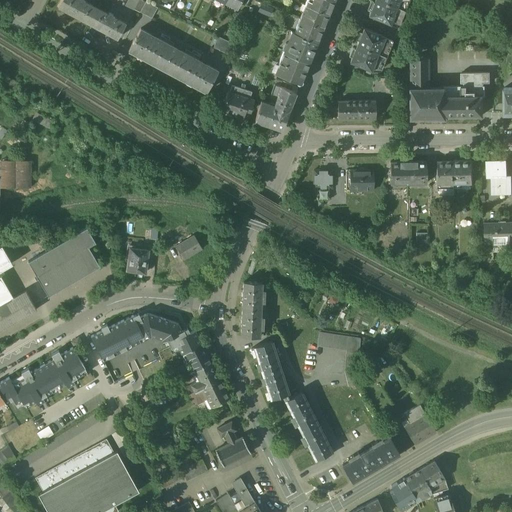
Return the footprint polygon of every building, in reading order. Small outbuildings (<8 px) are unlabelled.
[(87,22),(95,7),(83,1),(84,0),(83,0),(60,0),(57,7),(87,22)] [(227,0),(226,3),(237,9),(240,3),(241,0),(227,0)] [(334,0),(333,0),(307,0),(305,5),(329,14),(334,0)] [(397,6),(382,0),(374,0),(368,15),(370,16),(390,24),(393,16),(397,6)] [(407,1),(403,0),(399,0),(397,6),(393,16),(400,18),(407,1)] [(157,8),(146,2),(140,13),(152,18),(157,8)] [(259,11),(273,15),(275,5),(261,2),(259,11)] [(329,14),(305,5),(300,19),(323,28),(329,14)] [(95,7),(87,22),(116,38),(124,23),(112,17),(113,16),(108,13),(107,14),(95,7)] [(323,28),(300,19),(294,33),(317,42),(323,28)] [(294,28),(284,25),(283,29),(291,32),(293,33),(294,28)] [(357,44),(378,52),(382,45),(385,37),(384,36),(363,28),(357,44)] [(156,63),(167,40),(161,37),(159,40),(151,35),(152,35),(141,29),(129,51),(137,55),(138,53),(144,56),(143,58),(143,59),(145,57),(156,63)] [(293,33),(291,32),(290,34),(293,34),(289,43),(287,43),(283,52),(309,62),(317,42),(294,33),(293,33)] [(235,45),(217,36),(213,48),(231,56),(235,45)] [(183,78),(194,55),(186,50),(185,53),(173,47),(174,44),(167,40),(156,63),(168,69),(167,72),(168,72),(169,70),(183,78)] [(378,52),(357,44),(350,62),(360,66),(371,70),(374,62),(378,52)] [(388,47),(382,45),(378,52),(374,62),(381,65),(388,47)] [(309,62),(283,52),(279,64),(275,72),(277,73),(301,83),(309,62)] [(194,55),(183,78),(199,86),(198,88),(206,93),(218,71),(205,64),(198,60),(199,57),(194,55)] [(429,59),(411,59),(411,86),(429,86),(429,59)] [(279,64),(270,60),(267,69),(275,72),(279,64)] [(275,72),(267,69),(265,74),(275,78),(277,73),(275,72)] [(489,72),(461,73),(461,83),(464,83),(464,86),(442,86),(444,86),(444,96),(483,96),(485,96),(485,86),(483,85),(483,82),(489,82),(489,72)] [(18,82),(4,76),(0,84),(15,90),(18,82)] [(299,87),(283,81),(281,86),(296,92),(299,87)] [(399,83),(388,82),(388,93),(399,93),(399,83)] [(240,89),(232,86),(230,92),(228,91),(222,110),(242,117),(244,110),(249,112),(253,101),(248,99),(251,92),(244,90),(245,86),(242,85),(240,89)] [(274,85),(268,104),(274,106),(281,87),(274,85)] [(296,92),(281,86),(281,87),(274,106),(268,125),(282,130),(290,110),(289,110),(296,92)] [(411,86),(409,87),(409,118),(444,118),(444,115),(483,115),(483,96),(444,96),(444,86),(442,86),(429,86),(411,86)] [(356,119),(356,100),(337,100),(337,119),(356,119)] [(375,118),(375,100),(356,100),(356,119),(375,118)] [(268,104),(261,102),(255,121),(268,125),(274,106),(268,104)] [(53,120),(35,112),(32,120),(49,128),(53,120)] [(1,170),(0,169),(0,187),(30,188),(31,161),(1,161),(1,170)] [(498,193),(498,161),(487,161),(488,176),(492,176),(493,193),(498,193)] [(498,161),(498,193),(511,192),(511,177),(510,177),(510,175),(506,175),(506,161),(498,161)] [(409,184),(408,162),(391,162),(391,169),(391,184),(409,184)] [(426,168),(426,162),(408,162),(409,184),(427,184),(427,168),(426,168)] [(455,183),(454,162),(438,162),(438,168),(437,168),(437,188),(455,188),(455,183)] [(472,162),(454,162),(455,183),(463,183),(463,188),(470,188),(470,183),(473,183),(473,167),(472,167),(472,162)] [(332,170),(314,170),(314,188),(332,188),(332,170)] [(373,170),(346,170),(346,191),(373,191),(373,170)] [(478,193),(469,193),(469,204),(478,204),(478,193)] [(497,223),(485,224),(485,242),(479,243),(480,253),(511,251),(511,222),(509,223),(497,223)] [(87,227),(28,261),(48,296),(100,266),(88,247),(95,243),(87,227)] [(426,234),(416,234),(416,243),(426,244),(426,234)] [(193,235),(175,246),(183,259),(201,249),(193,235)] [(0,276),(0,270),(12,264),(1,245),(0,245),(0,330),(36,309),(26,290),(25,291),(13,298),(0,276)] [(148,251),(126,248),(125,259),(128,259),(126,270),(145,273),(148,251)] [(262,282),(243,282),(242,309),(261,310),(262,282)] [(261,310),(242,309),(241,336),(260,337),(261,310)] [(137,318),(147,338),(151,336),(160,339),(162,342),(183,332),(178,323),(147,313),(137,318)] [(93,335),(105,358),(147,338),(137,318),(136,315),(93,335)] [(174,340),(181,354),(202,344),(195,330),(174,340)] [(360,340),(319,334),(318,345),(347,349),(345,371),(349,385),(361,383),(358,371),(360,340)] [(262,373),(280,367),(272,341),(254,347),(262,373)] [(202,344),(181,354),(186,363),(187,363),(191,372),(192,372),(211,362),(202,344)] [(82,374),(81,371),(85,369),(73,347),(61,354),(58,350),(51,354),(54,358),(42,365),(54,387),(59,385),(60,387),(66,384),(68,387),(75,383),(73,379),(82,374)] [(211,362),(192,372),(197,382),(192,384),(195,392),(202,388),(220,379),(211,362)] [(54,387),(42,365),(31,372),(28,368),(22,372),(25,378),(13,385),(9,378),(0,383),(0,392),(6,403),(13,399),(15,403),(21,400),(24,405),(28,402),(30,405),(36,401),(38,405),(45,401),(42,397),(52,391),(51,389),(54,387)] [(271,399),(289,393),(280,367),(262,373),(271,399)] [(220,379),(202,388),(206,396),(212,406),(229,398),(220,379)] [(202,388),(195,392),(189,395),(191,400),(197,403),(205,399),(206,396),(202,388)] [(296,420),(312,412),(302,392),(286,400),(296,420)] [(178,401),(169,405),(171,410),(180,405),(178,401)] [(419,404),(404,413),(409,422),(425,413),(419,404)] [(306,440),(322,432),(312,412),(296,420),(306,440)] [(425,413),(409,422),(411,425),(405,428),(415,444),(422,439),(435,432),(425,413)] [(16,422),(7,427),(10,432),(19,426),(16,422)] [(232,422),(217,429),(221,437),(233,431),(236,430),(232,422)] [(41,439),(54,434),(51,425),(38,431),(41,439)] [(113,433),(118,445),(127,441),(121,429),(113,433)] [(237,440),(233,431),(225,435),(229,443),(216,450),(218,453),(217,454),(222,463),(224,466),(251,453),(243,437),(237,440)] [(316,460),(332,451),(322,432),(306,440),(316,460)] [(399,453),(389,435),(366,449),(377,466),(399,453)] [(85,450),(48,471),(47,471),(35,478),(43,491),(38,494),(48,511),(117,511),(118,511),(114,504),(139,491),(117,451),(114,452),(106,439),(86,450),(85,450)] [(9,446),(1,452),(10,463),(16,459),(9,446)] [(377,466),(366,449),(344,462),(354,480),(377,466)] [(10,463),(1,452),(0,453),(0,462),(3,467),(10,463)] [(202,459),(181,470),(185,478),(187,482),(208,472),(202,459)] [(434,460),(419,469),(429,487),(444,478),(434,460)] [(180,468),(158,479),(163,489),(185,478),(181,470),(180,468)] [(419,469),(404,478),(415,496),(419,493),(422,498),(427,494),(425,490),(430,487),(429,487),(419,469)] [(254,502),(240,478),(235,481),(240,490),(237,492),(246,507),(254,502)] [(404,478),(391,485),(394,490),(390,492),(399,508),(415,498),(415,496),(404,478)] [(444,478),(429,487),(430,487),(431,493),(447,488),(444,478)] [(8,484),(0,490),(0,494),(3,497),(12,490),(8,484)] [(12,490),(3,497),(7,503),(16,495),(12,490)] [(246,507),(237,492),(230,497),(237,508),(239,511),(246,507)] [(228,493),(216,501),(222,511),(231,511),(237,508),(230,497),(228,493)] [(16,495),(7,503),(11,508),(21,501),(16,495)] [(454,511),(450,496),(434,500),(437,511),(454,511)] [(382,511),(377,499),(366,504),(368,511),(382,511)] [(21,501),(11,508),(14,511),(17,511),(25,506),(21,501)] [(193,502),(177,510),(177,511),(196,511),(198,511),(193,502)] [(260,511),(254,502),(246,507),(239,511),(260,511)]
